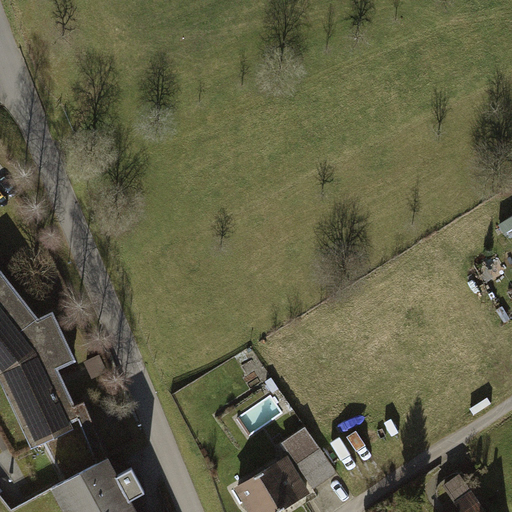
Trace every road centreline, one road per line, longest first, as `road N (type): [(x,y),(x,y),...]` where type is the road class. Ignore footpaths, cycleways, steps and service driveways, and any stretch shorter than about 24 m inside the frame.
road 1 (residential): [(195,511),(7,60)]
road 2 (residential): [(511,403),(352,511)]
